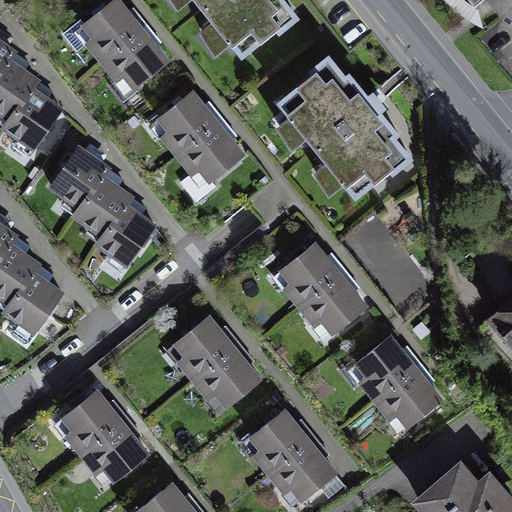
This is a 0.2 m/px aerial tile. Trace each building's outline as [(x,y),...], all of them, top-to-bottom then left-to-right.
[(121,0),(109,0),(80,24),(90,36),(84,41),(116,81),(122,76),(132,89),(170,59),(121,0)] [(168,0),(179,16),(193,4),(211,26),(205,31),(205,34),(200,38),(215,62),(230,50),(242,65),(277,37),(279,41),(300,23),(284,2),(286,0),(168,0)] [(487,0),(466,0),(475,10),(487,0)] [(0,36),(0,114),(5,118),(0,125),(0,126),(33,149),(63,106),(34,86),(40,77),(11,57),(17,48),(0,36)] [(312,78),(277,108),(286,121),(280,127),(280,130),(277,133),(292,157),(306,145),(324,167),(318,172),(318,175),(314,179),(329,203),(344,191),(356,206),(390,178),(393,182),(414,164),(397,143),(401,140),(382,117),(386,113),(372,97),(368,101),(349,77),(345,80),(329,60),(309,75),(312,78)] [(192,87),(155,117),(165,129),(159,134),(191,174),(197,169),(207,182),(244,152),(192,87)] [(77,142),(46,186),(76,206),(70,214),(99,234),(93,242),(126,266),(156,223),(128,202),(134,194),(104,173),(110,165),(77,142)] [(0,225),(0,302),(7,308),(2,316),(35,339),(65,296),(36,276),(42,268),(13,247),(19,238),(0,225)] [(369,301),(316,234),(277,265),(289,279),(282,285),(313,324),(322,318),(332,331),(369,301)] [(511,284),(484,310),(511,341),(511,284)] [(263,374),(210,308),(171,339),(182,353),(176,358),(207,398),(215,391),(226,404),(263,374)] [(444,394),(391,328),(352,359),(364,373),(357,378),(388,418),(397,412),(407,424),(444,394)] [(151,449),(98,383),(59,414),(70,428),(63,433),(95,473),(103,466),(114,479),(151,449)] [(339,467),(286,401),(247,432),(258,446),(251,452),(283,491),(291,485),(301,497),(339,467)] [(462,450),(411,493),(427,511),(511,511),(511,486),(490,461),(479,470),(462,450)] [(203,511),(173,475),(135,505),(139,511),(203,511)]
